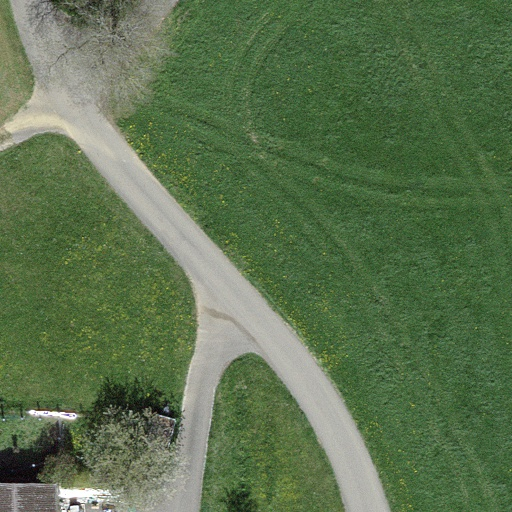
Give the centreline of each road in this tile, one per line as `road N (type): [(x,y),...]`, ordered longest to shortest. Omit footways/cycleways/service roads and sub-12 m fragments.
road 1 (unclassified): [(23,0),(61,112),(312,393),(368,511)]
road 2 (track): [(174,0),(61,112)]
